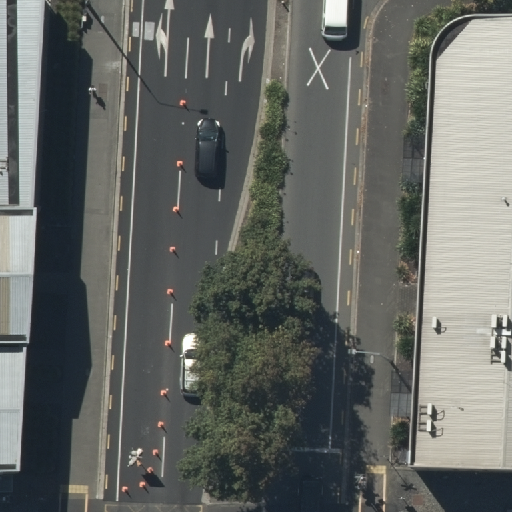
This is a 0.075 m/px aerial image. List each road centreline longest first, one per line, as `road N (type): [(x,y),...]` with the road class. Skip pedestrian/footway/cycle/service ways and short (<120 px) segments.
road 1 (secondary): [(156,511),(203,0)]
road 2 (secondary): [(327,0),(297,511)]
